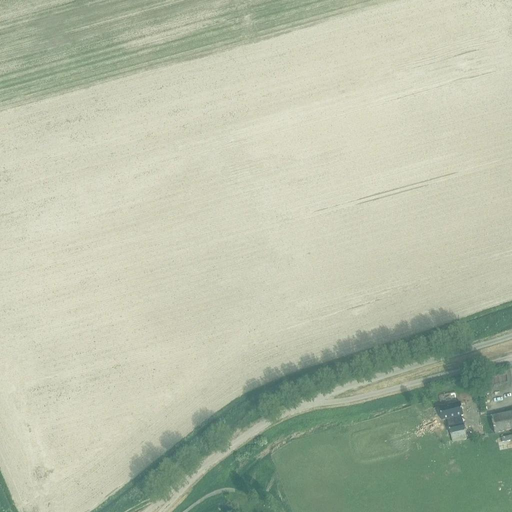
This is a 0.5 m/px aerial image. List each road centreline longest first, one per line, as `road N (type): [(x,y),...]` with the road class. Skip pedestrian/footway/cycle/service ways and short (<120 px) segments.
road 1 (unclassified): [(511,333),(308,400)]
road 2 (unclassified): [(308,400),(336,401),(511,358)]
road 3 (unclassified): [(148,511),(219,454),(308,400)]
